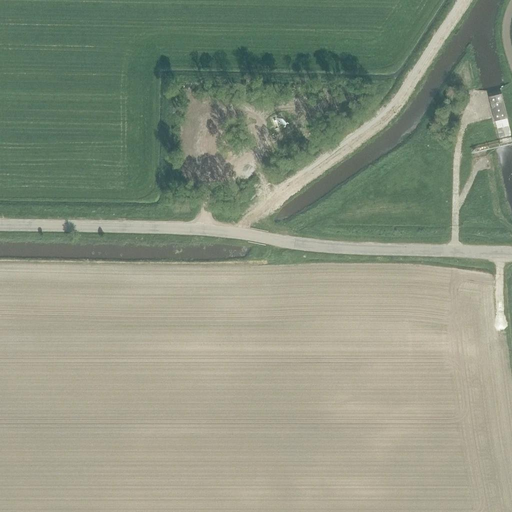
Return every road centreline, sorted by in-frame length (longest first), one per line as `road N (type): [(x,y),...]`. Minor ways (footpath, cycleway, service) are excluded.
road 1 (tertiary): [(511,251),(337,247),(204,229),(0,225)]
road 2 (track): [(204,229),(209,127),(234,110),(256,118),(255,143),(230,168)]
